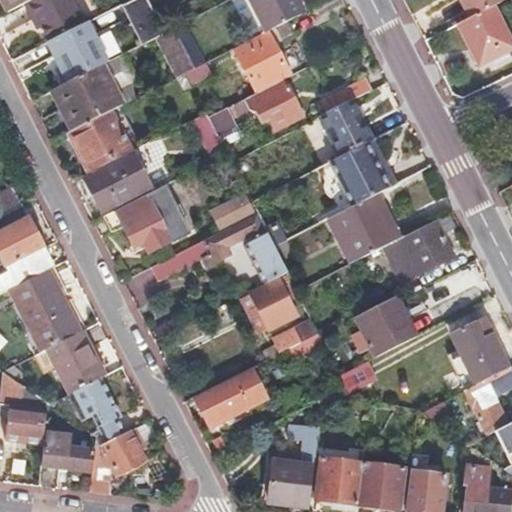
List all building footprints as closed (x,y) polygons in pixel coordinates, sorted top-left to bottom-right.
[(0,0),(0,2),(6,13),(11,10),(5,0),(0,0)] [(5,0),(11,10),(23,4),(31,0),(5,0)] [(81,25),(68,0),(31,0),(23,4),(33,23),(36,21),(40,28),(47,42),(81,25)] [(151,9),(147,0),(128,0),(122,3),(143,44),(156,38),(164,34),(151,9)] [(147,0),(151,9),(160,5),(158,2),(161,0),(147,0)] [(236,0),(231,3),(246,34),(256,29),(241,0),(236,0)] [(299,0),(249,0),(267,32),(285,22),(305,12),(299,0)] [(504,0),(455,0),(466,21),(493,7),(505,1),(504,0)] [(511,44),(493,7),(466,21),(456,26),(478,67),(511,49),(511,44)] [(112,9),(87,20),(93,34),(118,23),(112,9)] [(285,22),(267,32),(273,44),(292,35),(285,22)] [(100,66),(106,63),(85,23),(81,25),(47,42),(54,55),(52,56),(66,84),(100,66)] [(193,69),(173,29),(164,34),(156,38),(176,78),(185,73),(193,69)] [(273,44),(267,32),(233,49),(256,94),(283,80),(290,76),(273,44)] [(204,64),(193,69),(185,73),(191,85),(209,74),(204,64)] [(121,106),(100,66),(66,84),(51,91),(71,132),(119,107),(121,106)] [(283,80),(256,94),(208,118),(220,141),(235,134),(231,128),(236,125),(233,118),(262,104),(276,132),(303,119),(283,80)] [(351,102),(353,101),(346,88),(319,102),(326,115),(351,102)] [(372,142),(351,102),(326,115),(319,118),(340,158),(372,142)] [(119,107),(71,132),(70,133),(89,172),(140,147),(119,107)] [(208,118),(206,114),(193,121),(214,162),(227,155),(220,141),(208,118)] [(152,188),(134,153),(83,179),(100,214),(152,188)] [(186,234),(163,187),(103,217),(111,232),(124,226),(134,247),(143,243),(149,252),(186,234)] [(0,217),(20,207),(12,191),(0,196),(0,217)] [(400,239),(377,195),(328,220),(351,264),(383,248),(400,239)] [(253,216),(244,199),(212,214),(220,231),(253,216)] [(45,250),(23,206),(20,207),(0,217),(0,257),(4,266),(6,269),(45,250)] [(274,247),(257,215),(202,243),(208,256),(201,259),(205,267),(229,255),(226,248),(243,240),(246,246),(248,245),(269,284),(277,280),(288,275),(283,266),(274,247)] [(451,223),(447,215),(435,221),(439,228),(451,223)] [(435,221),(400,239),(383,248),(402,284),(454,258),(439,228),(435,221)] [(287,241),(274,247),(283,266),(297,259),(287,241)] [(54,268),(45,250),(6,269),(9,275),(0,279),(0,295),(10,291),(49,271),(54,268)] [(184,252),(150,268),(160,286),(193,269),(184,252)] [(80,333),(49,271),(10,291),(42,353),(44,353),(47,350),(80,333)] [(277,280),(269,284),(251,293),(258,308),(252,311),(256,319),(262,316),(269,330),(296,317),(277,280)] [(417,337),(397,297),(356,318),(376,358),(417,337)] [(476,386),(509,370),(486,319),(452,336),(476,386)] [(317,333),(311,322),(301,327),(302,331),(281,342),(285,351),(318,335),(317,333)] [(82,332),(80,333),(47,350),(70,396),(100,380),(104,378),(82,332)] [(318,335),(285,351),(282,353),(288,363),(323,345),(319,337),(318,335)] [(366,363),(339,376),(344,387),(349,395),(376,381),(366,363)] [(268,400),(252,368),(195,397),(210,428),(268,400)] [(511,388),(511,375),(509,370),(476,386),(465,392),(487,437),(497,432),(509,426),(495,397),(511,388)] [(24,388),(3,374),(0,397),(0,407),(10,409),(5,444),(42,449),(47,413),(49,413),(50,406),(39,399),(38,412),(21,410),(24,388)] [(100,380),(70,396),(69,396),(84,422),(93,418),(106,444),(124,434),(117,420),(119,415),(100,380)] [(344,387),(317,401),(321,409),(349,395),(344,387)] [(452,418),(444,402),(421,414),(438,425),(452,418)] [(511,424),(509,426),(497,432),(511,463),(511,467),(504,471),(511,476),(511,424)] [(310,507),(318,428),(289,425),(288,440),(304,440),(301,465),(273,461),(268,502),(294,505),(300,506),(310,507)] [(106,444),(95,450),(94,453),(93,465),(107,459),(117,478),(145,462),(129,432),(124,434),(106,444)] [(72,438),(46,435),(41,469),(91,475),(93,465),(94,453),(71,450),(72,438)] [(424,448),(413,447),(410,466),(420,468),(422,466),(424,448)] [(316,500),(358,505),(363,463),(321,458),(316,500)] [(93,465),(91,475),(89,494),(104,496),(106,483),(117,478),(107,459),(93,465)] [(363,463),(358,505),(399,510),(404,469),(363,463)] [(466,466),(463,487),(466,487),(462,511),(509,511),(511,492),(511,490),(489,487),(491,470),(466,466)] [(441,511),(446,476),(410,471),(405,511),(413,511),(441,511)]
